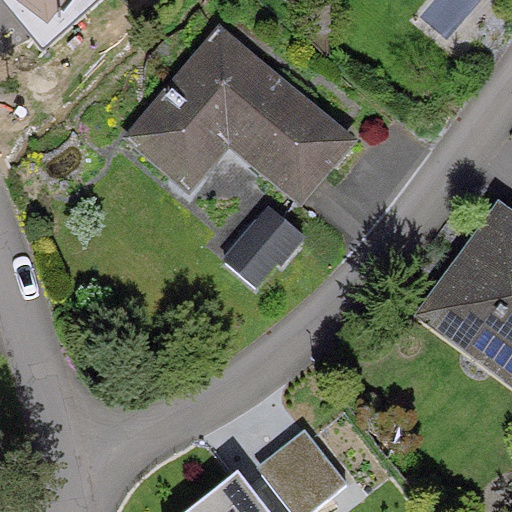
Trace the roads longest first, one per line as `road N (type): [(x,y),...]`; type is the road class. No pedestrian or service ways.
road 1 (residential): [(511,69),(357,270),(309,317),(180,398),(67,438)]
road 2 (residential): [(0,233),(67,438)]
